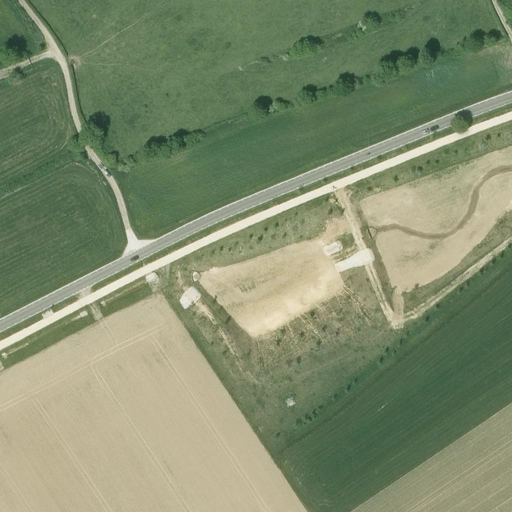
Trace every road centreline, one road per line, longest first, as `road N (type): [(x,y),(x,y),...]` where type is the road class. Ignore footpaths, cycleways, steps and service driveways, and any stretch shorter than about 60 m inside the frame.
road 1 (tertiary): [(0,325),(191,227),(511,96)]
road 2 (track): [(20,0),(62,59),(77,124),(118,194),(136,256)]
